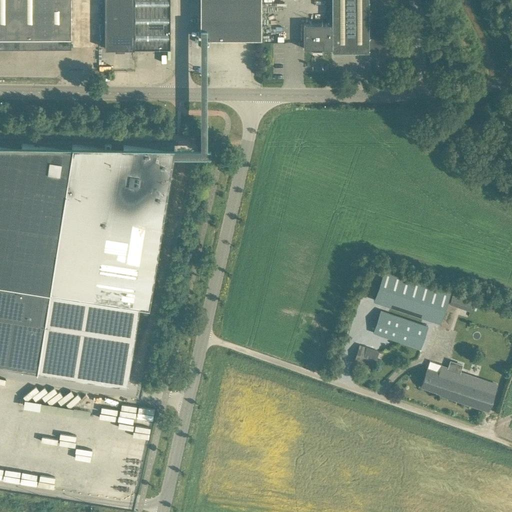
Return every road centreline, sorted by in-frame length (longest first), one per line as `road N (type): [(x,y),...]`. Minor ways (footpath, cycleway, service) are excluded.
road 1 (unclassified): [(509,444),(203,335)]
road 2 (unclassified): [(203,335),(259,96)]
road 3 (unclassified): [(0,92),(185,96)]
road 4 (unclassified): [(163,511),(203,335)]
road 5 (unclassified): [(259,96),(420,95)]
